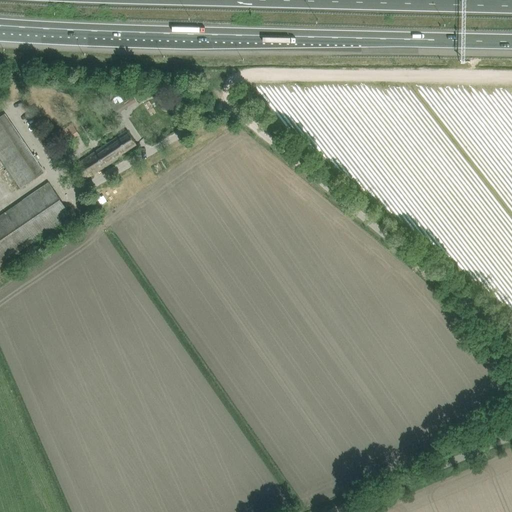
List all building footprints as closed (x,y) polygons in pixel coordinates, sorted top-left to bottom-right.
[(121,116),(137,102),(128,93),(112,107),(121,116)] [(3,115),(0,117),(0,157),(20,183),(43,166),(3,115)] [(56,133),(65,145),(80,136),(72,123),(56,133)] [(118,158),(117,157),(136,144),(127,130),(73,167),(83,181),(118,158)] [(0,215),(0,263),(70,216),(48,183),(0,215)]
